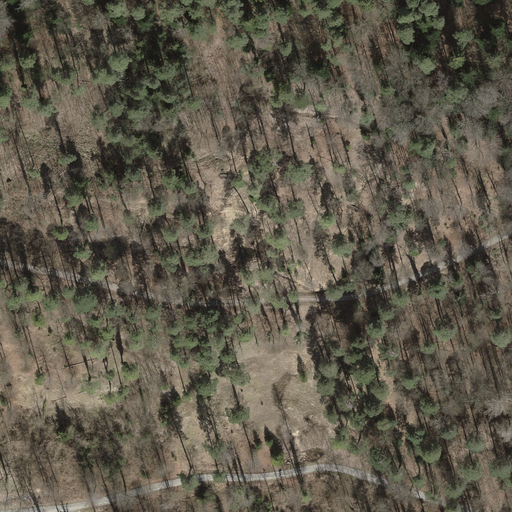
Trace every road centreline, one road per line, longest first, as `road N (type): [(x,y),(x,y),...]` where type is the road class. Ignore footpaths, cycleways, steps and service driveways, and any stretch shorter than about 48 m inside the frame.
road 1 (track): [(511,231),(459,258),(344,295),(239,305),(0,263)]
road 2 (track): [(9,511),(82,505),(191,478),(304,469),(343,469),(467,511)]
